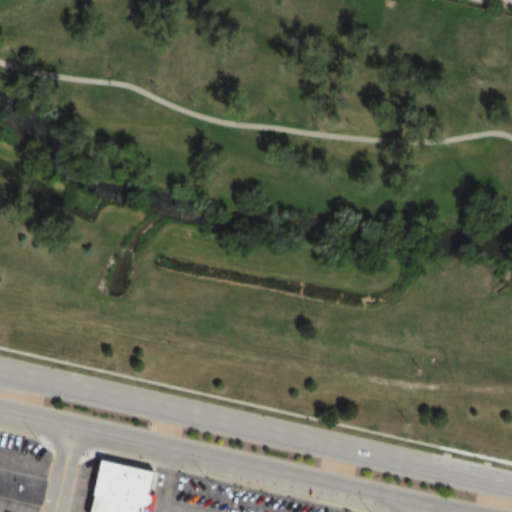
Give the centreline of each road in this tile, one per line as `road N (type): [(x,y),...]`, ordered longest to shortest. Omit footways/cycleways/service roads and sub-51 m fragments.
road 1 (primary): [(511,485),(17,375)]
road 2 (primary): [(0,410),(448,511)]
